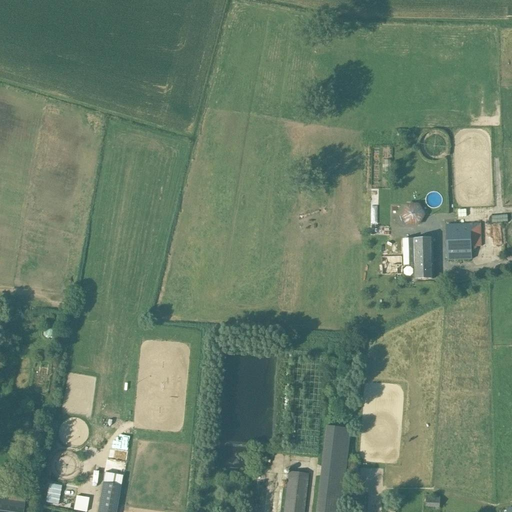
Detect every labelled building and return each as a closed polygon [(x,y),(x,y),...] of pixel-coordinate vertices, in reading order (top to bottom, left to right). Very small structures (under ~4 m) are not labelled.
[(403,224),(423,225),(423,202),(404,201),(403,224)] [(481,246),(480,224),(446,225),(447,261),(471,260),(471,247),(481,246)] [(433,279),(433,239),(404,239),(405,265),(415,265),(415,279),(433,279)] [(401,256),(382,257),(383,275),(402,274),(401,256)] [(315,511),(340,511),(350,428),(326,425),(315,511)] [(115,511),(122,475),(105,472),(97,511),(115,511)] [(303,511),(308,474),(288,472),(283,511),(303,511)] [(51,483),(48,501),(54,502),(57,484),(51,483)] [(74,509),(80,510),(82,497),(76,496),(74,509)] [(23,511),(25,502),(0,497),(0,511),(23,511)] [(426,497),(426,506),(440,507),(441,497),(426,497)]
